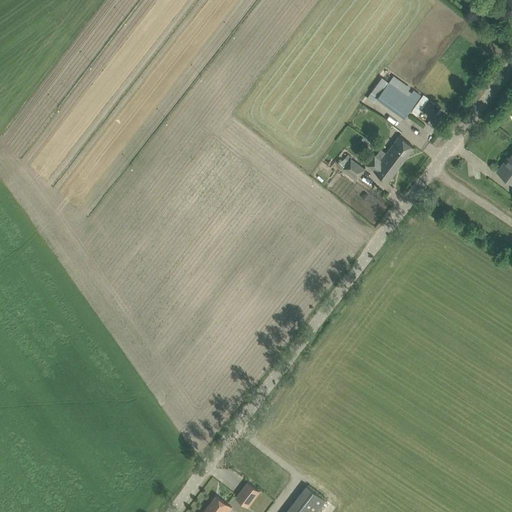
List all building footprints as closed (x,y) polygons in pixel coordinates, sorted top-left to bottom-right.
[(409,96),(396,87),(401,80),(394,75),(389,82),(382,77),(366,98),(373,104),(378,97),(405,117),(416,101),(421,95),(414,89),(409,96)] [(411,110),(416,114),(428,98),(423,94),(411,110)] [(414,147),(406,141),(399,136),(386,153),(401,164),(414,147)] [(401,164),(386,153),(381,149),(376,155),(374,154),(366,164),(374,169),(373,170),(388,181),(401,164)] [(344,167),(343,167),(357,178),(365,168),(347,154),(344,158),(344,159),(343,160),(341,158),(338,162),(344,167)] [(511,155),(505,165),(503,163),(498,171),(506,177),(511,181),(511,155)] [(260,490),(248,481),(236,497),(248,506),(260,490)] [(306,484),(285,511),(317,511),(327,500),(306,484)] [(228,511),(232,507),(217,495),(204,511),(228,511)]
